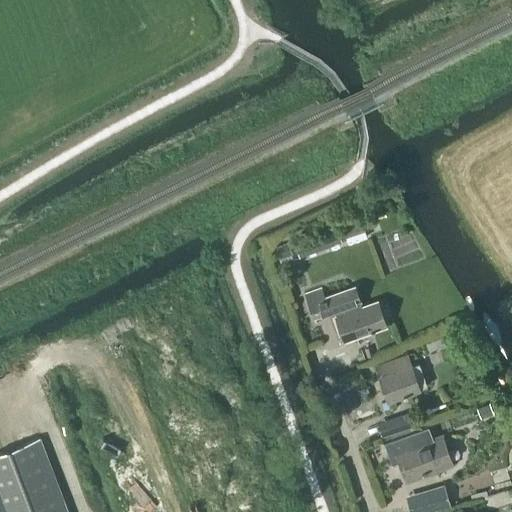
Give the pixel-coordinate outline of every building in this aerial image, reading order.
[(344,227),(338,229),(340,236),(358,229),(359,232),(366,229),(362,218),(344,225),(344,227)] [(296,244),(300,255),(301,257),(360,235),(359,232),(358,229),(340,236),(338,229),(296,244)] [(313,316),(333,309),(344,339),(371,329),(372,330),(375,329),(375,328),(386,324),(377,301),(361,307),(359,299),(360,299),(355,286),(324,297),(321,289),(306,294),(313,316)] [(380,377),(388,400),(418,389),(426,386),(418,363),(410,366),(406,355),(377,366),(381,376),(380,377)] [(406,430),(419,426),(415,412),(401,416),(406,430)] [(400,414),(376,420),(380,437),(405,430),(400,414)] [(400,460),(406,477),(422,471),(422,472),(426,471),(426,470),(452,460),(444,437),(432,441),(427,428),(429,427),(429,426),(385,442),(392,463),(400,460)] [(0,452),(0,511),(67,511),(39,437),(0,452)] [(426,491),(428,499),(409,504),(411,511),(432,511),(452,506),(445,485),(426,491)]
